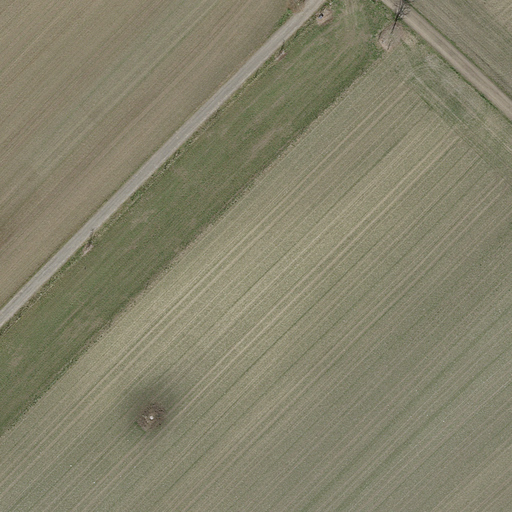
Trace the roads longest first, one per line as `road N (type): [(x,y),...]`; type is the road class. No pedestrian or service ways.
road 1 (track): [(0,319),(312,0)]
road 2 (track): [(511,108),(393,0)]
